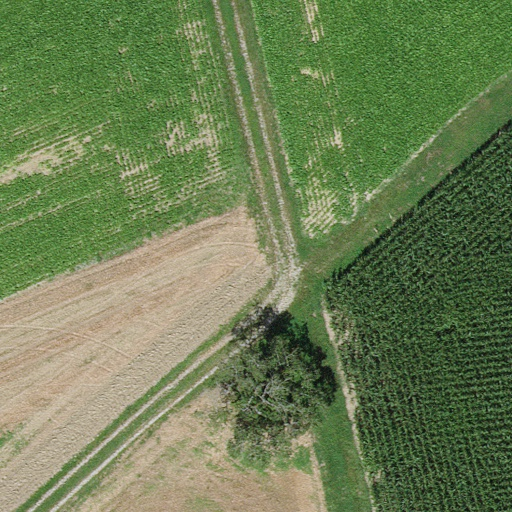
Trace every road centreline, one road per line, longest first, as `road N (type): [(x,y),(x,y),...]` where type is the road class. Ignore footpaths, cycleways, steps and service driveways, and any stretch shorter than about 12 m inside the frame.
road 1 (track): [(39,511),(287,279),(217,0)]
road 2 (track): [(511,90),(287,279),(346,511)]
